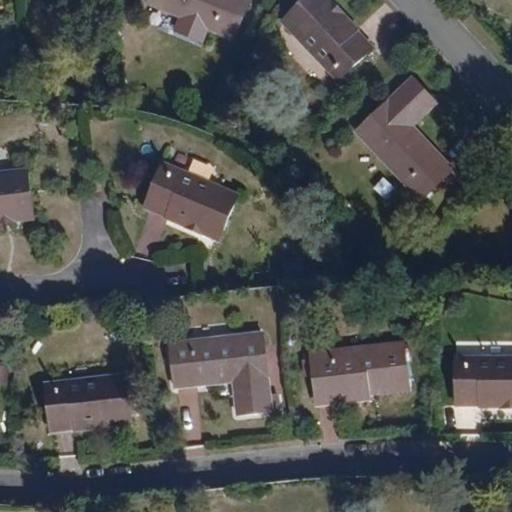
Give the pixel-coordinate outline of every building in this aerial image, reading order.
[(164,0),(153,31),(236,66),(254,26),(202,2),(203,0),(164,0)] [(380,77),(323,20),(289,51),(346,109),(380,77)] [(366,162),(429,228),(461,199),(421,155),(444,132),(422,109),(366,162)] [(171,184),(155,226),(230,255),(247,212),(171,184)] [(40,195),(0,199),(0,246),(45,242),(40,195)] [(272,346),(178,354),(183,400),(241,395),(244,426),(280,423),(272,346)] [(413,358),(320,366),(323,410),(415,404),(413,358)] [(511,369),(467,369),(466,414),(511,415),(511,369)] [(0,435),(13,376),(0,373),(0,435)] [(136,390),(56,396),(59,442),(140,435),(136,390)]
